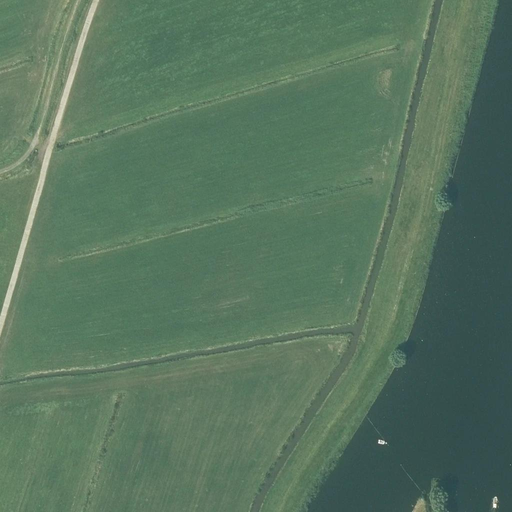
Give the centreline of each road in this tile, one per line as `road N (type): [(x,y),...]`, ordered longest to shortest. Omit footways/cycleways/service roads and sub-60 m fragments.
road 1 (track): [(96,0),(0,324)]
road 2 (unclassified): [(0,171),(34,142),(77,0)]
